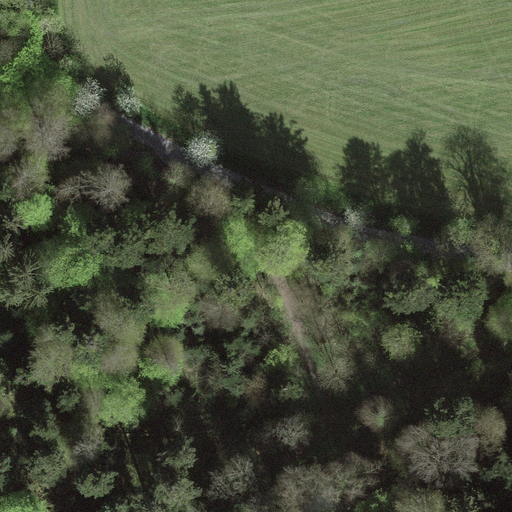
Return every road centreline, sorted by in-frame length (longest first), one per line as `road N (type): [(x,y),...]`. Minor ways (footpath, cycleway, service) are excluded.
road 1 (track): [(196,511),(271,458),(408,380),(511,341)]
road 2 (track): [(511,266),(353,234),(175,153)]
road 3 (track): [(175,153),(54,88),(31,44),(26,0)]
road 4 (track): [(0,155),(175,153)]
